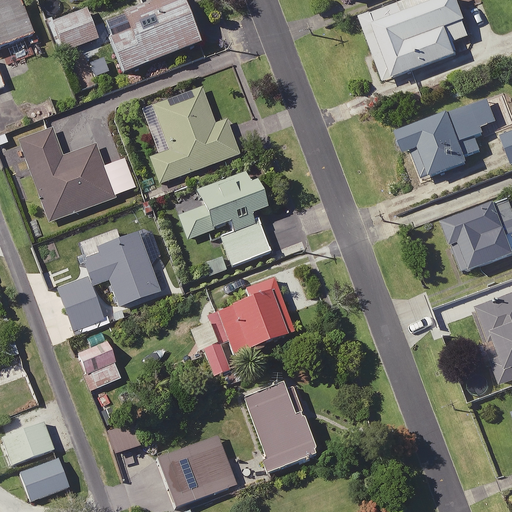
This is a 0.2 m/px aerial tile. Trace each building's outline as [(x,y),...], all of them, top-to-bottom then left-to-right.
[(39,55),(17,0),(0,0),(0,52),(19,45),(25,60),(39,55)] [(200,50),(179,0),(176,0),(126,20),(134,38),(110,48),(123,80),(200,50)] [(470,39),(455,0),(451,0),(443,3),(441,0),(424,0),(362,23),(386,86),(459,59),(454,45),(470,39)] [(98,42),(87,11),(50,25),(62,56),(98,42)] [(214,126),(202,93),(193,96),(195,102),(170,111),(168,103),(143,112),(159,157),(151,160),(160,186),(237,159),(224,122),(214,126)] [(501,129),(492,103),(399,136),(407,160),(419,155),(429,182),(470,167),(466,159),(484,152),(479,137),(501,129)] [(62,161),(52,133),(22,144),(51,222),(136,192),(125,161),(103,169),(95,149),(62,161)] [(251,189),(245,173),(226,180),(224,176),(195,187),(203,209),(179,218),(187,243),(232,227),(234,234),(221,239),(232,270),(271,256),(257,218),(269,214),(259,186),(251,189)] [(511,234),(511,209),(511,206),(446,229),(463,278),(511,260),(511,254),(506,237),(511,234)] [(161,296),(140,236),(102,249),(100,242),(81,249),(95,288),(110,283),(119,310),(161,296)] [(223,257),(203,264),(207,278),(228,272),(223,257)] [(206,321),(218,349),(201,356),(211,381),(233,372),(230,363),(296,336),(274,281),(249,291),(253,301),(206,321)] [(103,324),(88,282),(59,293),(74,335),(103,324)] [(511,286),(473,300),(502,387),(511,383),(511,286)] [(122,382),(108,346),(79,357),(93,393),(122,382)] [(0,391),(23,383),(16,365),(0,370),(0,391)] [(292,424),(280,390),(246,402),(267,464),(263,465),(266,473),(313,456),(300,421),(292,424)] [(53,454),(43,425),(3,440),(13,469),(53,454)] [(142,443),(134,426),(109,437),(117,455),(142,443)] [(236,488),(217,440),(158,463),(177,511),(236,488)] [(68,491),(57,461),(21,474),(32,504),(68,491)]
